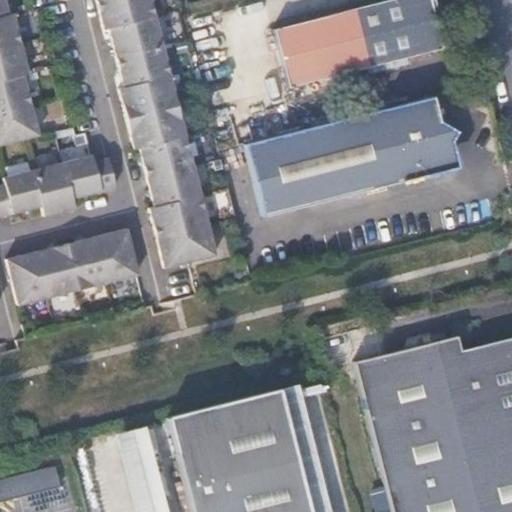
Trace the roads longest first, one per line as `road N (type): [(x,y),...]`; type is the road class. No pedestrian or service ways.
road 1 (residential): [(131,210),(82,5)]
road 2 (residential): [(131,210),(0,240)]
road 3 (unknown): [(249,0),(230,17),(250,109)]
